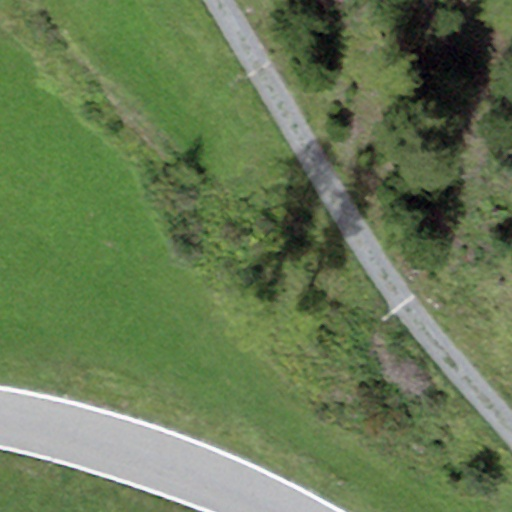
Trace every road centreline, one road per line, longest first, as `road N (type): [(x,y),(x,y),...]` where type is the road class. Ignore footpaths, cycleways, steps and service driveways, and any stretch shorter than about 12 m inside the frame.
road 1 (track): [(511,434),(426,353),(210,0)]
road 2 (secondary): [(277,511),(103,441),(0,417)]
